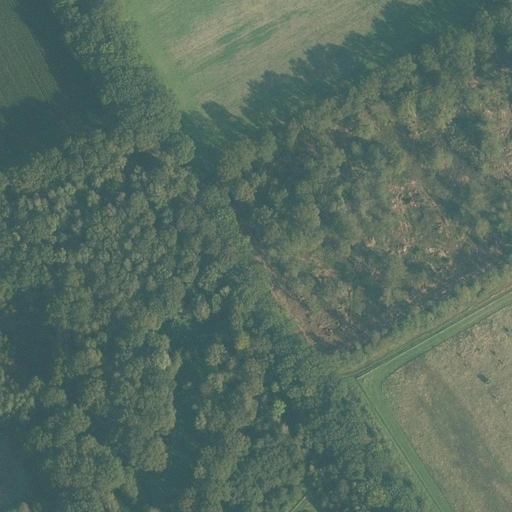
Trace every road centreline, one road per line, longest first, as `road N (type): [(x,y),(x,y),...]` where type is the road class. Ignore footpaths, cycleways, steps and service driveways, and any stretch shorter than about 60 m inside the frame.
road 1 (unclassified): [(80,0),(182,189),(393,511)]
road 2 (track): [(309,382),(352,376),(511,287)]
road 3 (track): [(262,335),(203,511)]
